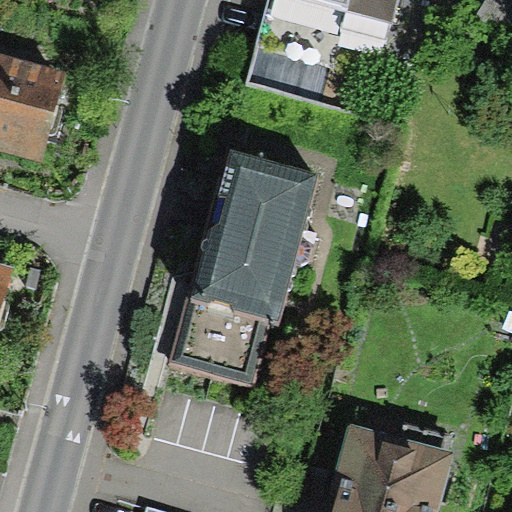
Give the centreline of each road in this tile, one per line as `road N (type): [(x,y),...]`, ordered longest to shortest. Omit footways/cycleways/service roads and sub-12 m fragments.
road 1 (residential): [(112,248),(42,511)]
road 2 (residential): [(179,0),(112,248)]
